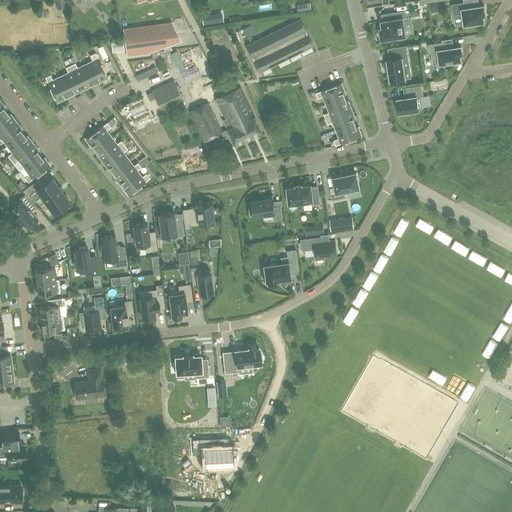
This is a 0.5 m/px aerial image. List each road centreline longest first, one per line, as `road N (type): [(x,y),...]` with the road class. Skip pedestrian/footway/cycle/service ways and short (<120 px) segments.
road 1 (residential): [(397,175),(329,282),(268,316),(31,349)]
road 2 (residential): [(389,141),(161,190),(101,216)]
road 3 (residential): [(45,142),(151,78)]
